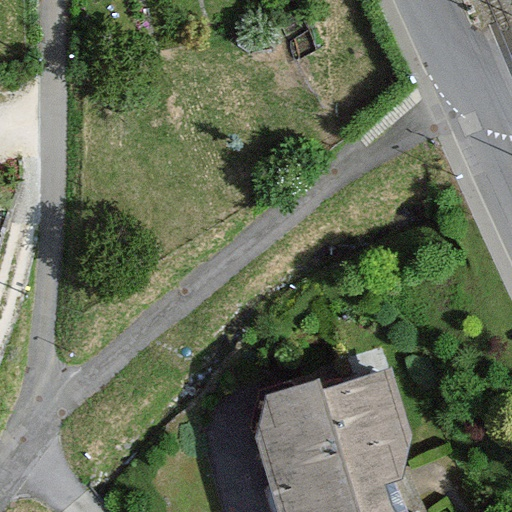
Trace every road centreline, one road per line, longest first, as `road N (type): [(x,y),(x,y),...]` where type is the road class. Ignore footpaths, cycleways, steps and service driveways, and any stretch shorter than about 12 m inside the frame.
road 1 (residential): [(51,397),(462,81)]
road 2 (residential): [(59,0),(67,123),(51,397)]
